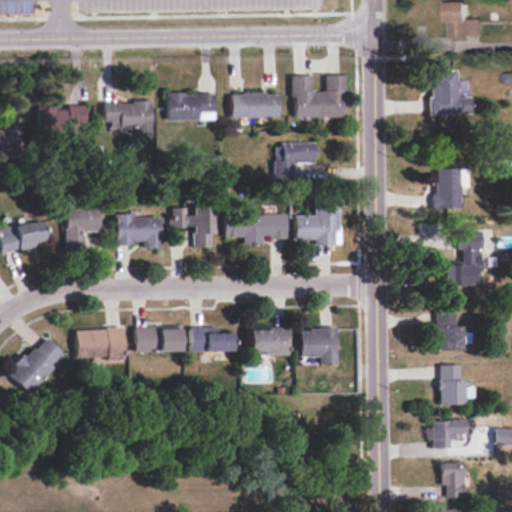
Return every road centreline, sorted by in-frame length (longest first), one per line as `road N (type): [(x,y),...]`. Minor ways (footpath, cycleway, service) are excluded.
road 1 (tertiary): [(372,0),(377,511)]
road 2 (residential): [(0,319),(25,302),(84,292),(374,288)]
road 3 (tertiary): [(373,34),(0,38)]
